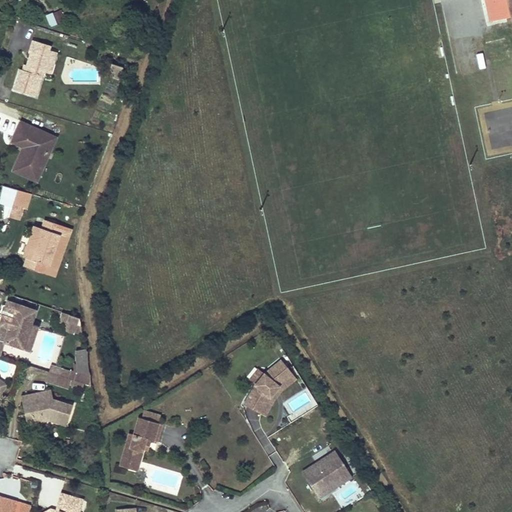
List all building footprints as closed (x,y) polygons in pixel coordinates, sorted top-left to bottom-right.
[(504,39),(497,5),(478,9),(486,43),(504,39)] [(65,21),(60,10),(53,13),(58,24),(65,21)] [(58,24),(53,13),(47,16),(51,27),(58,24)] [(509,57),(505,39),(490,43),(494,60),(509,57)] [(31,53),(34,54),(30,66),(27,65),(25,64),(23,70),(21,69),(15,89),(36,96),(44,71),(46,64),(48,62),(53,64),(57,52),(49,50),(51,45),(33,40),(29,53),(31,53)] [(53,64),(48,62),(46,64),(44,71),(50,73),(53,64)] [(124,67),(111,63),(109,70),(115,72),(113,77),(119,79),(124,67)] [(56,138),(21,122),(12,142),(24,148),(26,149),(24,154),(21,153),(14,171),(29,178),(36,161),(39,162),(43,161),(46,154),(48,155),(56,138)] [(37,181),(48,155),(46,154),(43,161),(39,162),(36,161),(29,178),(37,181)] [(21,206),(26,192),(17,190),(13,204),(21,206)] [(27,208),(31,194),(26,192),(21,206),(27,208)] [(71,229),(45,220),(42,228),(60,234),(49,266),(58,269),(69,237),(72,229),(71,229)] [(32,259),(42,228),(35,226),(34,225),(30,237),(23,235),(20,242),(28,244),(23,257),(26,258),(27,257),(32,259)] [(49,266),(60,234),(42,228),(32,259),(27,257),(26,258),(24,267),(46,274),(49,266)] [(33,324),(37,311),(8,301),(3,316),(5,316),(13,319),(5,342),(24,349),(29,335),(35,337),(39,326),(33,324)] [(80,318),(69,314),(66,323),(77,326),(80,318)] [(5,342),(13,319),(5,316),(0,330),(0,356),(5,342)] [(35,337),(29,335),(24,349),(31,351),(35,337)] [(293,374),(282,360),(264,374),(255,385),(244,404),(261,413),(270,396),(278,387),(293,374)] [(62,369),(50,365),(48,372),(50,372),(56,374),(60,375),(62,369)] [(71,372),(62,369),(60,375),(65,377),(69,378),(71,372)] [(264,374),(258,369),(249,380),(255,385),(264,374)] [(56,374),(50,372),(47,381),(66,387),(69,378),(65,377),(60,375),(56,374)] [(297,378),(293,374),(278,387),(270,396),(261,413),(265,416),(274,399),(282,390),(297,378)] [(53,399),(51,390),(43,392),(44,400),(50,398),(53,399)] [(53,399),(50,398),(44,400),(43,392),(27,395),(33,421),(45,418),(46,416),(49,417),(48,419),(65,425),(71,405),(53,399)] [(33,421),(27,395),(22,397),(28,424),(48,419),(49,417),(46,416),(45,418),(33,421)] [(159,423),(149,420),(151,413),(143,411),(141,417),(139,417),(134,434),(129,433),(122,458),(139,463),(143,449),(146,438),(157,442),(162,424),(159,423)] [(161,416),(151,413),(149,420),(159,423),(161,416)] [(349,471),(335,450),(302,471),(319,498),(329,491),(326,486),(349,471)] [(139,463),(122,458),(120,465),(137,470),(139,463)] [(352,476),(349,471),(326,486),(329,491),(352,476)] [(78,511),(83,499),(61,493),(56,511),(51,509),(45,511),(78,511)] [(0,511),(13,511),(17,502),(0,496),(0,511)]
